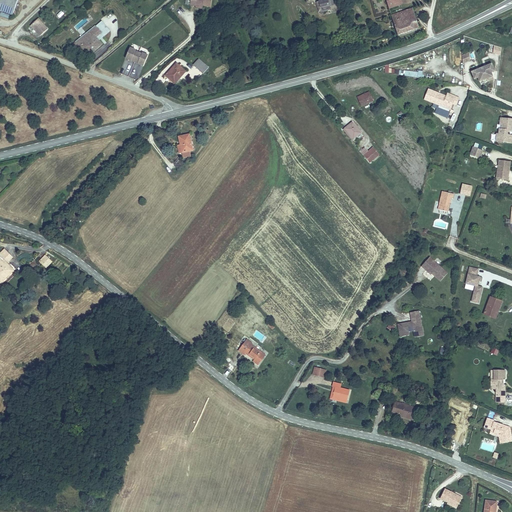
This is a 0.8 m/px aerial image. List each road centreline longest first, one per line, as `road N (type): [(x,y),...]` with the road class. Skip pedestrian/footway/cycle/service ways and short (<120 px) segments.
road 1 (tertiary): [(504,483),(428,450),(276,413),(233,388),(77,260),(0,224)]
road 2 (secondary): [(174,113),(372,60),(462,26)]
road 3 (unclassified): [(0,40),(163,99),(174,113)]
road 4 (secondary): [(0,155),(174,113)]
road 5 (track): [(380,309),(343,359),(306,362),(276,413)]
